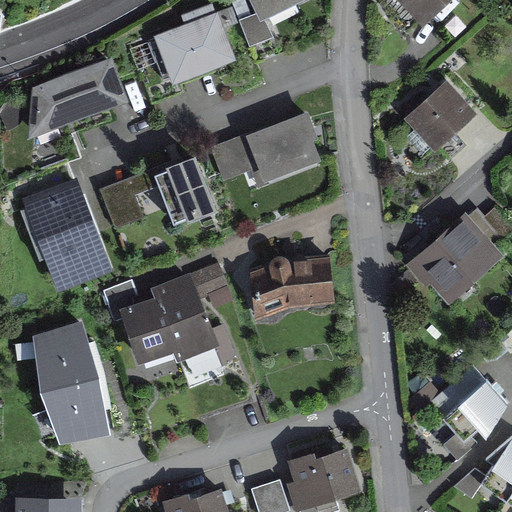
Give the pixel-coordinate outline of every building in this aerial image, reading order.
[(258,0),(259,1),(238,10),(250,38),(279,25),(275,14),(301,3),(299,0),(258,0)] [(415,0),(428,12),(440,0),(415,0)] [(220,5),(162,28),(179,72),(237,50),(220,5)] [(116,47),(39,79),(35,127),(133,86),(116,47)] [(449,74),(410,109),(439,140),(477,106),(449,74)] [(311,101),(213,140),(226,173),(245,166),(252,185),(327,155),(318,131),(323,129),(311,101)] [(203,143),(104,181),(118,217),(171,196),(178,214),(194,208),(195,211),(225,200),(203,143)] [(78,177),(22,198),(57,290),(112,270),(78,177)] [(511,213),(498,195),(484,205),(505,231),(511,225),(511,213)] [(471,204),(413,257),(453,300),(511,248),(471,204)] [(253,264),(261,315),(291,298),(337,291),(335,245),(294,249),(275,253),(253,264)] [(160,301),(176,346),(180,358),(214,345),(189,277),(156,290),(160,301)] [(176,346),(160,301),(126,313),(142,358),(176,346)] [(82,317),(33,332),(41,387),(60,438),(109,426),(98,371),(82,317)] [(441,404),(467,432),(484,417),(494,428),(511,395),(511,394),(477,356),(448,383),(455,390),(441,404)] [(511,438),(460,484),(500,511),(511,493),(511,438)] [(290,463),(305,511),(329,511),(338,509),(333,495),(354,489),(343,453),(316,461),(314,455),(290,463)] [(280,478),(253,487),(261,511),(281,511),(291,509),(280,478)] [(230,511),(221,479),(166,494),(171,511),(230,511)] [(83,511),(84,491),(24,491),(23,511),(83,511)] [(511,511),(511,493),(500,511),(502,511),(511,511)]
